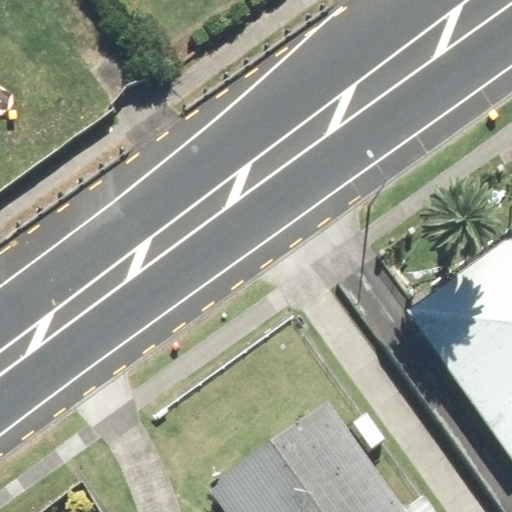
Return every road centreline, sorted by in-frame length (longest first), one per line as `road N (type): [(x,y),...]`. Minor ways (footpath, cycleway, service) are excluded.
road 1 (secondary): [(0,362),(499,0)]
road 2 (unknown): [(289,152),(511,500)]
